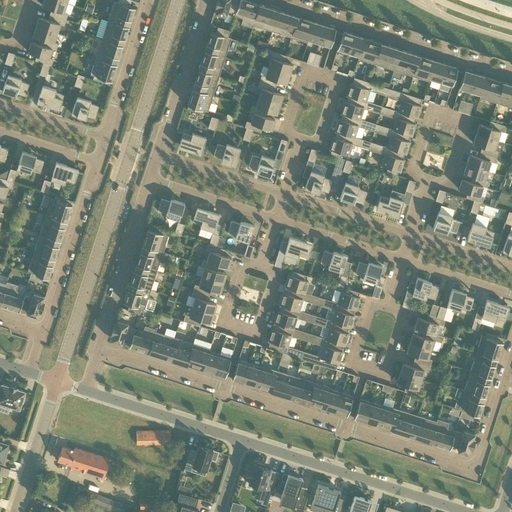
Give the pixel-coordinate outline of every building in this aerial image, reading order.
[(64,13),(67,3),(55,0),(44,0),(43,6),(52,9),(50,15),(66,20),(68,14),(64,13)] [(235,17),(240,0),(239,0),(239,2),(233,0),(217,0),(215,8),(217,9),(215,14),(226,17),(227,14),(235,17)] [(240,0),(235,17),(235,16),(243,19),(241,25),(252,28),(260,5),(259,5),(243,0),(240,0)] [(114,1),(108,20),(129,27),(135,8),(130,6),(118,3),(118,2),(114,1)] [(92,15),(95,6),(87,4),(85,13),(92,15)] [(260,5),(252,28),(253,26),(272,32),(279,11),(278,11),(277,10),(277,11),(260,5)] [(279,11),(272,32),(291,38),(298,17),(297,17),(280,12),(280,11),(279,11)] [(64,26),(66,20),(50,15),(48,20),(39,17),(36,27),(57,34),(60,25),(64,26)] [(298,17),(291,38),(307,43),(314,22),(313,22),(298,17)] [(123,46),(129,27),(108,20),(102,39),(123,46)] [(308,42),(319,45),(325,26),(314,23),(315,22),(314,22),(307,43),(308,43),(308,42)] [(335,29),(325,26),(319,45),(330,49),(336,29),(335,29)] [(54,43),(57,34),(36,27),(33,37),(42,39),(40,45),(52,49),(56,51),(58,44),(54,43)] [(218,27),(216,33),(216,34),(228,38),(228,37),(230,31),(218,27)] [(81,42),(84,34),(77,32),(75,40),(81,42)] [(207,44),(205,51),(225,58),(231,38),(228,37),(228,38),(216,34),(216,33),(211,32),(210,32),(211,32),(207,44)] [(337,51),(348,55),(354,35),(343,32),(344,32),(343,32),(337,51)] [(364,39),(354,35),(348,55),(358,58),(358,59),(365,39),(365,38),(364,39)] [(117,65),(123,46),(102,39),(96,58),(117,65)] [(381,44),(375,42),(365,39),(366,39),(365,39),(358,59),(375,65),(381,44)] [(52,49),(40,45),(31,42),(28,52),(37,55),(35,61),(43,63),(50,66),(51,66),(53,60),(49,59),(52,49)] [(381,44),(375,65),(394,71),(400,50),(399,49),(399,50),(382,44),(381,44)] [(253,53),(255,47),(249,45),(247,51),(253,53)] [(402,74),(413,77),(416,67),(419,56),(402,51),(402,50),(401,50),(400,50),(394,71),(392,77),(400,80),(402,74)] [(201,63),(198,70),(219,76),(225,58),(205,51),(204,51),(205,51),(201,63)] [(282,55),(286,57),(286,56),(269,51),(267,57),(272,59),(269,68),(290,74),(293,65),(280,61),(282,55)] [(12,66),(15,54),(9,52),(5,64),(12,66)] [(312,65),(316,54),(310,52),(306,63),(312,65)] [(318,67),(318,66),(322,56),(316,54),(312,65),(318,67)] [(419,56),(416,67),(413,77),(429,82),(436,61),(435,61),(420,56),(419,56)] [(112,82),(117,65),(96,58),(91,75),(94,76),(93,79),(109,84),(110,81),(112,82)] [(436,61),(429,82),(430,82),(430,81),(440,84),(446,65),(436,62),(436,61)] [(50,66),(43,63),(40,75),(46,77),(50,66)] [(457,68),(446,65),(440,84),(452,88),(458,68),(457,68)] [(54,76),(56,69),(49,67),(47,74),(54,76)] [(274,80),(278,81),(287,84),(290,74),(269,68),(266,77),(261,76),(260,81),(276,87),(276,86),(273,85),(274,80)] [(219,76),(198,70),(199,70),(195,82),(194,82),(195,83),(193,88),(192,89),(213,95),(219,76)] [(459,90),(470,93),(476,74),(465,71),(465,70),(459,90)] [(486,78),(476,74),(470,93),(480,97),(480,98),(487,77),(486,77),(486,78)] [(16,96),(17,94),(25,96),(29,85),(21,82),(22,79),(8,75),(6,82),(2,92),(13,95),(16,96)] [(81,88),(85,77),(78,75),(74,86),(81,88)] [(496,104),(500,93),(503,83),(487,78),(487,77),(480,98),(496,104)] [(348,96),(351,97),(366,102),(366,101),(369,91),(386,96),(388,89),(357,79),(355,85),(351,84),(347,96),(348,96)] [(259,98),(280,105),(283,95),(271,91),(273,86),(276,87),(260,81),(258,88),(262,89),(259,98)] [(500,93),(496,104),(511,108),(511,85),(504,83),(503,83),(500,93)] [(59,110),(60,108),(64,96),(56,93),(56,90),(43,86),(41,93),(40,93),(37,103),(59,110)] [(193,89),(191,95),(188,105),(187,105),(188,106),(187,109),(203,114),(205,111),(208,112),(213,95),(192,89),(193,89)] [(417,105),(419,98),(388,89),(386,96),(402,101),(399,112),(398,112),(413,117),(416,118),(417,119),(421,106),(417,105)] [(238,103),(240,97),(234,95),(232,101),(238,103)] [(86,119),(87,116),(95,119),(99,107),(90,104),(91,102),(77,97),(75,104),(72,114),(86,119)] [(382,106),(366,101),(366,102),(351,97),(349,103),(345,102),(341,114),(343,114),(345,115),(360,120),(360,119),(364,109),(380,114),(382,106)] [(265,110),(268,111),(277,114),(280,105),(259,98),(256,107),(252,106),(250,112),(254,113),(263,116),(265,110)] [(463,113),(467,102),(461,100),(458,112),(463,113)] [(467,102),(463,113),(469,115),(473,104),(467,102)] [(382,106),(380,114),(396,119),(393,130),(408,135),(410,136),(412,136),(416,124),(412,123),(413,117),(398,112),(399,112),(382,106)] [(266,117),(263,116),(254,113),(251,123),(247,121),(245,128),(253,130),(261,133),(261,132),(258,131),(260,126),(272,130),(275,120),(266,117)] [(337,132),(340,133),(355,137),(358,127),(374,132),(377,124),(360,119),(360,120),(345,115),(344,121),(339,119),(335,132),(337,132)] [(212,117),(208,128),(215,131),(218,119),(212,117)] [(488,127),(479,125),(476,134),(497,141),(500,132),(505,133),(507,127),(490,121),(488,127)] [(391,137),(387,147),(387,148),(402,153),(405,154),(406,154),(410,142),(406,141),(408,135),(393,130),(377,124),(374,132),(391,137)] [(253,130),(246,128),(243,140),(249,142),(253,130)] [(355,137),(340,133),(338,139),(334,137),(330,150),(332,150),(330,155),(340,158),(342,154),(349,156),(352,145),(369,150),(371,142),(355,137)] [(179,148),(190,152),(201,155),(204,145),(206,138),(192,134),(192,136),(183,134),(179,148)] [(497,141),(476,134),(473,144),(482,147),(481,152),(477,151),(497,157),(499,151),(495,150),(497,141)] [(279,170),(284,153),(288,141),(281,139),(278,151),(275,160),(262,156),(261,158),(252,156),(249,167),(257,170),(256,173),(270,177),(273,168),(279,170)] [(387,148),(387,147),(371,142),(369,150),(385,155),(381,166),(388,168),(386,173),(397,176),(398,172),(400,172),(404,160),(400,159),(402,153),(387,148)] [(0,147),(1,145),(0,144),(0,160),(4,162),(8,150),(0,147)] [(221,162),(224,163),(235,166),(239,156),(238,156),(240,149),(227,144),(226,147),(217,144),(214,156),(222,159),(221,162)] [(314,162),(318,151),(311,149),(308,160),(314,162)] [(495,163),(497,157),(477,151),(480,152),(479,158),(475,156),(470,155),(467,164),(488,171),(491,162),(495,163)] [(36,156),(33,155),(23,152),(19,162),(17,169),(31,174),(32,171),(40,173),(44,162),(36,159),(36,156)] [(349,173),(353,162),(346,160),(343,171),(349,173)] [(79,170),(67,166),(56,163),(53,173),(51,180),(65,184),(66,182),(74,184),(79,170)] [(490,171),(488,171),(467,164),(464,174),(473,177),(471,182),(483,186),(487,188),(489,181),(487,181),(490,171)] [(7,180),(14,183),(17,171),(10,169),(7,180)] [(319,193),(320,190),(328,193),(332,181),(324,178),(325,176),(311,171),(309,178),(308,178),(305,188),(319,193)] [(0,195),(5,197),(8,188),(12,189),(14,183),(7,180),(0,178),(1,179),(0,182),(0,195)] [(508,189),(511,181),(505,179),(503,187),(508,189)] [(51,182),(44,180),(41,191),(47,193),(51,182)] [(409,180),(405,191),(412,194),(416,182),(409,180)] [(463,197),(474,201),(481,203),(482,203),(484,197),(480,196),(483,186),(471,182),(462,180),(459,190),(468,192),(466,197),(463,196),(463,197)] [(354,204),(355,201),(363,204),(367,192),(359,189),(359,187),(346,182),(343,189),(340,199),(354,204)] [(509,200),(511,192),(502,189),(499,196),(509,200)] [(442,203),(446,192),(439,190),(436,201),(442,203)] [(402,208),(403,203),(409,205),(412,194),(405,191),(402,201),(390,197),(389,199),(381,197),(376,211),(388,215),(398,218),(402,208)] [(0,212),(3,203),(7,205),(9,198),(5,197),(0,195),(0,212)] [(51,198),(46,215),(67,222),(68,215),(72,205),(72,206),(72,205),(71,205),(72,201),(56,196),(55,199),(51,198)] [(171,199),(170,202),(162,199),(158,211),(166,214),(165,216),(179,221),(181,214),(182,214),(185,204),(171,199)] [(477,214),(481,203),(474,201),(470,212),(477,214)] [(216,225),(217,223),(220,215),(197,208),(196,210),(193,222),(201,225),(200,228),(214,232),(216,225)] [(447,234),(448,231),(456,234),(460,222),(452,219),(452,217),(439,212),(436,219),(433,229),(447,234)] [(61,241),(67,222),(46,215),(40,234),(61,241)] [(241,221),(240,224),(231,221),(227,233),(236,236),(235,239),(249,243),(251,236),(254,226),(241,221)] [(174,234),(181,236),(185,225),(178,223),(174,234)] [(490,247),(490,245),(494,233),(486,230),(487,227),(473,223),(471,230),(470,230),(467,240),(490,247)] [(142,246),(163,253),(163,252),(169,236),(165,235),(166,231),(150,226),(149,229),(148,229),(147,230),(148,230),(145,240),(143,246),(142,246)] [(55,259),(61,241),(40,234),(34,253),(55,259)] [(209,245),(216,247),(219,236),(213,234),(209,245)] [(511,235),(508,234),(506,241),(503,251),(511,254),(511,235)] [(281,268),(285,255),(298,259),(299,256),(307,259),(311,247),(312,244),(300,241),(290,237),(288,243),(282,241),(274,266),(281,268)] [(207,261),(216,264),(219,265),(228,268),(231,258),(219,254),(220,249),(224,250),(216,247),(209,245),(208,244),(206,250),(210,252),(207,261)] [(248,245),(244,256),(251,258),(254,247),(248,245)] [(157,271),(160,261),(167,263),(169,254),(163,252),(163,253),(142,246),(143,246),(141,252),(140,252),(140,253),(137,264),(136,264),(136,265),(157,271)] [(328,268),(339,272),(335,283),(343,286),(351,262),(346,260),(347,256),(334,251),(333,254),(324,251),(320,263),(329,266),(328,268)] [(49,279),(55,259),(34,253),(28,272),(31,273),(43,277),(49,279)] [(202,277),(223,283),(226,274),(214,270),(216,264),(207,261),(203,260),(201,266),(205,268),(202,277)] [(368,262),(367,265),(359,262),(355,274),(364,277),(363,279),(376,284),(377,284),(379,277),(379,276),(382,267),(368,262)] [(130,283),(151,290),(157,271),(136,265),(134,271),(135,271),(131,283),(130,283)] [(305,276),(293,272),(291,276),(289,275),(286,288),(290,289),(288,295),(303,300),(319,305),(321,298),(305,293),(308,282),(304,280),(305,276)] [(41,283),(43,277),(31,273),(29,279),(41,283)] [(376,284),(375,286),(372,297),(378,299),(382,288),(385,278),(379,276),(379,277),(377,284),(376,284)] [(208,289),(211,290),(220,293),(223,283),(202,277),(199,286),(195,285),(193,291),(209,296),(209,295),(206,294),(208,289)] [(178,290),(181,280),(175,278),(172,288),(178,290)] [(409,309),(412,295),(426,300),(427,297),(435,300),(439,288),(430,285),(431,282),(428,281),(417,278),(416,284),(409,282),(402,306),(409,309)] [(0,305),(19,312),(24,294),(16,291),(18,286),(7,282),(0,304),(0,305)] [(130,283),(128,289),(128,290),(125,302),(124,302),(124,303),(129,304),(130,304),(142,308),(145,309),(151,290),(130,283)] [(319,305),(335,311),(335,310),(350,315),(352,309),(356,310),(360,298),(358,297),(360,293),(349,289),(347,294),(341,292),(337,303),(321,298),(319,305)] [(471,306),(473,300),(474,299),(465,296),(466,294),(463,293),(452,289),(449,299),(447,306),(461,311),(461,308),(470,310),(471,306)] [(192,307),(213,314),(216,304),(204,300),(206,295),(209,296),(193,291),(191,297),(195,298),(192,307)] [(40,313),(44,302),(42,301),(44,297),(33,293),(33,296),(24,294),(19,312),(20,308),(28,311),(27,314),(37,317),(39,312),(40,313)] [(285,294),(284,293),(280,306),(284,307),(282,313),(297,318),(313,323),(315,316),(299,311),(303,300),(288,295),(285,294)] [(167,304),(173,306),(176,298),(169,296),(167,304)] [(509,307),(498,304),(487,300),(484,310),(484,311),(482,317),(495,322),(496,319),(505,322),(509,307)] [(140,314),(142,308),(130,304),(129,304),(128,311),(140,314)] [(437,317),(443,320),(447,308),(440,306),(437,317)] [(198,319),(201,320),(210,323),(213,314),(192,307),(189,316),(185,315),(183,321),(191,324),(198,326),(199,326),(200,326),(196,325),(198,319)] [(346,327),(349,328),(350,328),(354,316),(353,315),(353,316),(350,315),(335,310),(335,311),(332,321),(315,316),(313,323),(329,328),(330,328),(344,333),(346,327)] [(279,312),(278,311),(274,324),(276,324),(278,325),(276,331),(291,336),(307,341),(310,334),(294,329),(297,318),(282,313),(279,312)] [(436,334),(439,325),(443,326),(445,320),(443,320),(437,317),(425,314),(425,315),(428,316),(427,320),(418,318),(415,328),(424,330),(436,334)] [(475,317),(471,329),(478,331),(482,320),(475,317)] [(129,347),(135,329),(127,326),(128,324),(118,320),(116,325),(114,324),(111,335),(113,336),(111,341),(121,344),(122,341),(130,343),(129,347)] [(196,333),(198,326),(191,324),(189,331),(196,333)] [(136,329),(135,329),(129,347),(130,347),(143,351),(148,352),(148,353),(156,330),(145,326),(143,332),(136,329)] [(326,339),(310,334),(307,341),(324,346),(339,351),(341,345),(345,346),(349,334),(347,333),(347,334),(344,333),(330,328),(329,328),(326,339)] [(274,330),(272,329),(268,342),(273,343),(271,349),(268,348),(302,359),(304,352),(288,346),(291,336),(276,331),(274,330)] [(168,359),(174,338),(156,332),(156,330),(148,353),(149,353),(155,355),(166,358),(166,359),(167,359),(168,359)] [(444,337),(436,334),(424,330),(422,336),(413,333),(410,343),(431,350),(433,350),(436,341),(442,343),(444,337)] [(497,359),(499,353),(502,343),(503,343),(503,342),(501,342),(502,338),(486,333),(485,337),(482,336),(477,352),(497,359),(498,359),(497,359)] [(193,344),(174,338),(168,359),(169,359),(186,365),(187,365),(193,344)] [(194,338),(192,343),(209,348),(210,343),(194,338)] [(411,360),(430,366),(432,360),(428,359),(431,350),(410,343),(407,353),(416,355),(414,361),(411,360)] [(210,349),(193,344),(187,365),(193,367),(203,370),(202,370),(203,370),(210,349)] [(222,346),(220,354),(231,356),(233,349),(222,346)] [(320,357),(304,352),(302,359),(336,370),(336,369),(333,368),(335,363),(339,364),(343,352),(342,351),(342,352),(339,351),(324,346),(320,357)] [(210,350),(210,349),(203,370),(203,371),(204,370),(214,373),(220,354),(210,351),(210,350)] [(471,371),(491,378),(492,378),(491,377),(495,365),(495,366),(496,365),(495,365),(497,359),(477,352),(471,371)] [(220,354),(214,373),(225,377),(224,377),(225,377),(231,358),(220,354)] [(238,360),(233,377),(232,380),(233,380),(233,379),(243,383),(249,364),(238,360)] [(400,373),(421,380),(424,371),(428,372),(430,366),(411,360),(414,361),(412,366),(403,364),(400,373)] [(318,371),(320,366),(313,363),(311,369),(318,371)] [(254,386),(254,387),(260,366),(260,367),(249,364),(243,383),(254,386)] [(449,373),(452,366),(446,364),(444,371),(449,373)] [(270,392),(274,381),(277,371),(260,366),(254,387),(255,387),(255,386),(264,389),(270,391),(270,392)] [(271,391),(276,393),(288,397),(289,398),(289,397),(296,377),(277,371),(274,381),(270,392),(271,392),(271,391)] [(491,378),(471,371),(465,390),(485,397),(486,396),(485,396),(489,384),(490,384),(489,384),(491,378)] [(418,389),(421,380),(400,373),(397,383),(406,386),(404,392),(420,397),(422,390),(418,389)] [(308,404),(312,393),(315,383),(296,377),(289,397),(290,397),(289,398),(291,398),(308,403),(308,404)] [(309,404),(315,405),(324,409),(325,409),(331,388),(315,383),(312,393),(308,404),(309,404)] [(0,402),(11,406),(19,409),(21,403),(23,404),(25,398),(23,397),(25,392),(17,389),(17,388),(10,386),(10,387),(2,384),(0,389),(0,402)] [(325,409),(336,412),(342,393),(331,390),(332,388),(331,388),(325,409)] [(474,414),(479,416),(479,415),(483,403),(484,403),(483,403),(485,397),(465,390),(458,409),(462,410),(474,414)] [(353,397),(352,396),(342,393),(336,412),(346,416),(347,416),(353,397)] [(365,422),(371,402),(360,399),(354,418),(354,419),(354,418),(365,422)] [(376,425),(382,404),(381,406),(371,402),(365,422),(375,425),(376,425)] [(392,431),(396,420),(399,410),(382,404),(376,425),(376,426),(376,425),(392,430),(392,431)] [(393,430),(398,432),(410,436),(411,437),(411,436),(418,416),(399,410),(396,420),(392,431),(393,431),(393,430)] [(472,420),(474,414),(462,410),(460,416),(472,420)] [(430,443),(434,432),(438,419),(437,419),(436,422),(418,416),(411,436),(412,436),(411,437),(412,437),(413,437),(430,442),(430,443)] [(431,442),(436,444),(449,448),(449,449),(455,431),(447,429),(449,423),(438,419),(434,432),(430,443),(431,443),(431,442)] [(450,449),(451,446),(459,448),(458,451),(468,454),(469,449),(471,450),(475,439),(473,439),(474,434),(464,431),(463,434),(455,431),(449,449),(450,449)] [(136,432),(137,444),(171,444),(170,432),(136,432)] [(0,461),(2,462),(4,456),(5,456),(5,457),(6,457),(8,451),(7,450),(7,451),(6,450),(8,444),(3,443),(5,437),(0,435),(0,461)] [(216,461),(218,452),(198,446),(197,452),(190,450),(184,470),(192,472),(193,466),(207,470),(210,460),(216,461)] [(103,478),(109,459),(74,448),(74,450),(62,447),(57,461),(71,465),(71,468),(103,478)] [(272,481),(267,480),(270,470),(271,469),(269,468),(268,470),(265,469),(265,467),(264,467),(265,465),(257,463),(257,465),(256,464),(254,469),(248,467),(244,479),(250,481),(249,484),(263,489),(269,491),(272,481)] [(278,492),(282,494),(279,503),(294,508),(294,507),(301,509),(307,489),(301,487),(303,479),(288,474),(288,475),(284,474),(278,492)] [(313,503),(311,508),(311,509),(319,511),(340,511),(345,500),(339,498),(341,491),(318,484),(312,503),(313,503)] [(145,511),(143,511),(152,510),(151,500),(139,501),(140,511),(77,488),(75,497),(112,511),(145,511)] [(261,504),(267,506),(269,501),(272,492),(269,491),(263,489),(259,500),(262,501),(261,504)] [(183,494),(180,493),(179,493),(175,511),(200,511),(201,511),(199,510),(195,509),(198,499),(183,494)] [(370,507),(372,501),(355,496),(349,511),(375,511),(377,509),(370,507)] [(233,511),(241,511),(244,505),(231,501),(228,510),(233,511)]
